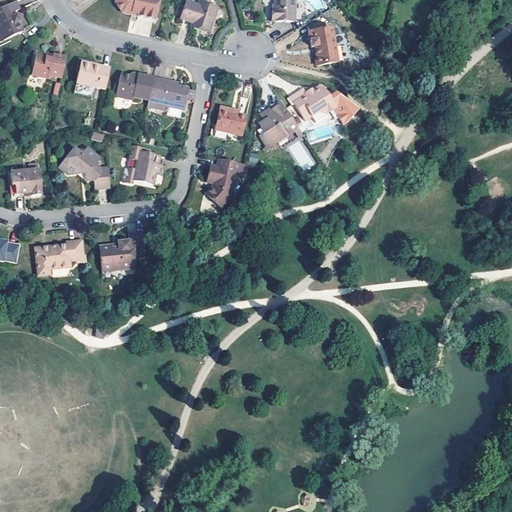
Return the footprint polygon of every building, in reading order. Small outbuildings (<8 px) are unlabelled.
[(157,0),(113,0),(113,4),(120,13),(133,16),(153,21),(157,0)] [(275,0),(275,7),(275,12),(271,12),(271,23),(294,24),(295,0),(275,0)] [(17,23),(14,16),(11,17),(10,16),(9,14),(12,13),(17,11),(14,3),(0,9),(0,42),(19,33),(14,24),(17,23)] [(179,20),(190,24),(194,25),(197,26),(196,30),(208,34),(215,10),(198,5),(197,7),(185,3),(184,6),(179,19),(179,20)] [(179,19),(184,6),(180,4),(176,18),(179,19)] [(313,62),(314,68),(335,65),(330,31),(312,33),(313,42),(309,43),(309,50),(313,49),(314,51),(315,62),(313,62)] [(33,56),(28,77),(45,81),(46,77),(58,80),(63,59),(50,57),(49,61),(46,60),(43,60),(44,58),(33,56)] [(93,67),(96,68),(97,65),(75,60),(72,73),(76,74),(78,64),(93,67)] [(76,74),(72,95),(83,97),(85,88),(102,92),(107,70),(96,68),(93,67),(78,64),(76,74)] [(130,102),(131,99),(146,102),(150,80),(136,77),(135,80),(132,79),(130,79),(118,76),(118,80),(115,92),(113,98),(130,102)] [(150,80),(146,102),(144,109),(162,113),(163,108),(180,112),(184,92),(174,90),(171,89),(168,88),(169,85),(150,80)] [(302,122),(310,117),(315,124),(323,123),(327,119),(324,116),(333,110),(340,122),(343,122),(357,113),(333,94),(327,99),(326,97),(321,90),(316,89),(311,93),(302,98),(299,100),(295,95),(286,101),(289,107),(292,105),(302,122)] [(295,95),(299,100),(302,98),(311,93),(310,91),(304,95),(302,91),(295,95)] [(296,131),(279,105),(277,106),(269,112),(270,115),(268,116),(262,121),(263,123),(262,125),(260,126),(260,127),(260,128),(260,129),(263,134),(259,137),(266,148),(267,150),(276,145),(284,139),(291,134),(296,131)] [(178,120),(180,112),(163,108),(162,113),(161,116),(178,120)] [(244,120),(236,118),(232,117),(229,117),(230,113),(218,111),(213,133),(240,139),(244,120)] [(260,118),(262,121),(268,116),(270,115),(269,112),(260,118)] [(296,131),(291,134),(295,141),(301,138),(296,131)] [(104,136),(93,134),(92,141),(102,144),(104,136)] [(286,141),(284,139),(276,145),(277,147),(286,141)] [(301,171),(313,166),(302,140),(290,145),(301,171)] [(130,149),(128,162),(135,163),(133,173),(123,171),(120,185),(130,187),(131,183),(151,188),(154,178),(161,179),(163,169),(157,168),(152,167),(149,166),(151,159),(147,158),(148,153),(130,149)] [(85,176),(86,184),(94,183),(95,192),(110,190),(107,171),(99,172),(94,168),(99,162),(87,151),(86,152),(82,157),(76,153),(74,151),(66,161),(68,177),(76,177),(85,176)] [(251,152),(249,161),(257,163),(259,154),(251,152)] [(152,167),(157,168),(159,161),(151,159),(149,166),(152,167)] [(68,177),(66,161),(59,169),(68,177)] [(214,191),(211,191),(205,198),(219,213),(229,201),(234,180),(242,182),(243,178),(240,177),(242,169),(217,163),(216,171),(212,171),(209,186),(212,186),(215,187),(214,189),(214,191)] [(17,197),(24,197),(26,196),(31,196),(32,199),(41,198),(39,173),(29,174),(11,176),(13,188),(14,198),(17,197)] [(85,176),(76,177),(86,184),(85,176)] [(131,268),(131,267),(130,254),(133,254),(145,252),(143,235),(128,236),(129,243),(118,244),(118,247),(119,250),(115,250),(110,251),(110,248),(100,249),(102,274),(113,273),(113,270),(131,268)] [(6,245),(6,243),(0,241),(0,264),(2,265),(3,263),(16,265),(19,247),(6,245)] [(67,247),(35,252),(38,279),(49,277),(49,272),(70,269),(69,264),(79,263),(83,263),(83,259),(81,244),(67,245),(67,247)] [(105,330),(86,327),(85,336),(103,339),(105,330)]
